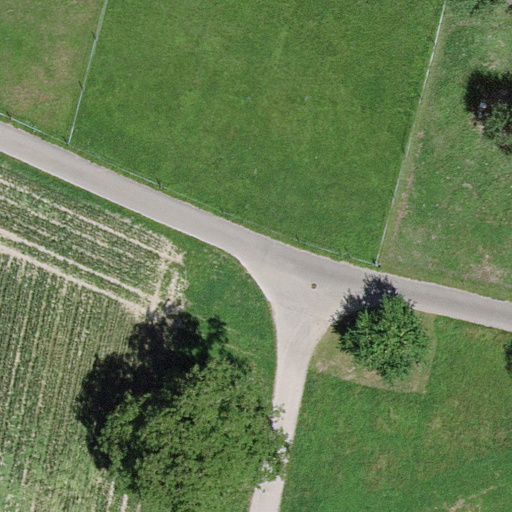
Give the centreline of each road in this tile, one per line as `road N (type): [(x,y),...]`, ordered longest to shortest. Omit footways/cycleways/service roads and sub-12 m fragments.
road 1 (track): [(511,307),(320,265),(0,125)]
road 2 (track): [(320,265),(267,511)]
